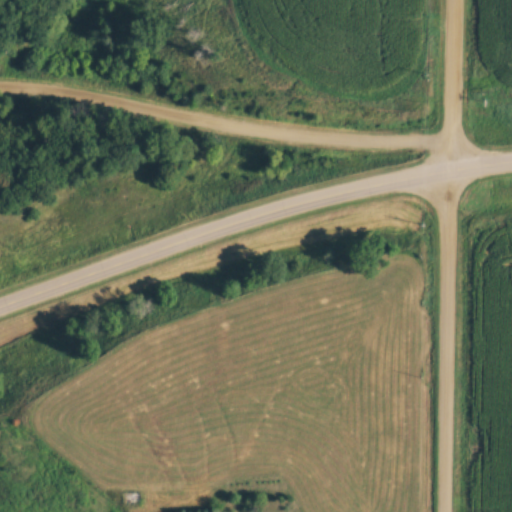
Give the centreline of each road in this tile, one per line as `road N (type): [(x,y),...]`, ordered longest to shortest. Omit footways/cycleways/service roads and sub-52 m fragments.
road 1 (secondary): [(0,303),(297,196),(511,160)]
road 2 (residential): [(0,83),(70,88),(326,141),(453,143)]
road 3 (residential): [(447,511),(453,168)]
road 4 (tertiary): [(453,168),(456,0)]
